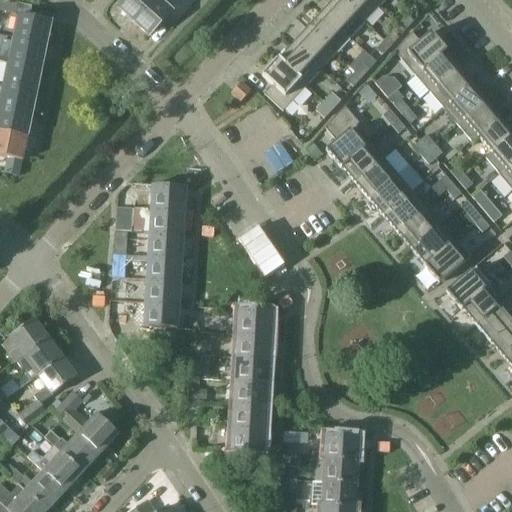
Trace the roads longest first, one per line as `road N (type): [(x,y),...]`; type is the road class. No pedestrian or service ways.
road 1 (residential): [(168,443),(30,264)]
road 2 (residential): [(30,264),(174,106)]
road 3 (residential): [(295,274),(174,106)]
road 4 (residential): [(174,106),(56,0)]
road 5 (residential): [(174,106),(273,0)]
